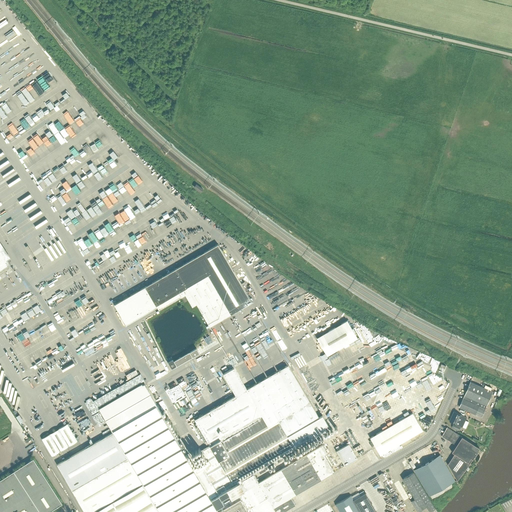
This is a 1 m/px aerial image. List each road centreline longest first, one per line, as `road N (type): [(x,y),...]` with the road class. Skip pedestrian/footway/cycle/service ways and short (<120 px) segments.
road 1 (unclassified): [(301,511),(429,436),(457,377),(444,371)]
road 2 (unknown): [(152,386),(275,320)]
road 3 (unknown): [(88,277),(193,218)]
